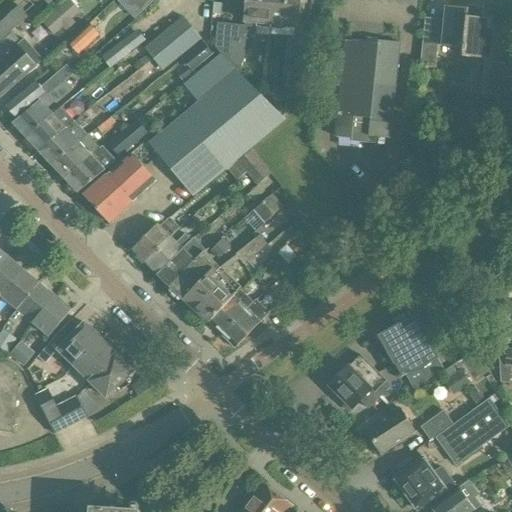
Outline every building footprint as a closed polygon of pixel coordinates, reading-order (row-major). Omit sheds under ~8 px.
[(81,12),(70,0),(67,0),(42,23),(54,36),(62,28),(66,32),(76,23),(72,20),(81,12)] [(245,24),(245,26),(233,25),(229,63),(240,74),(242,63),(243,63),(246,36),(254,37),(256,25),(271,26),(273,0),(246,0),(244,24),(245,24)] [(299,0),(273,0),(271,26),(297,29),(299,0)] [(446,7),(445,21),(425,19),(420,67),(435,68),(438,47),(464,49),(463,57),(484,59),(480,95),(501,97),(508,30),(488,28),(489,20),(476,18),(477,7),(467,6),(467,9),(446,7)] [(27,17),(20,9),(19,7),(0,23),(0,42),(18,26),(27,17)] [(174,25),(144,49),(153,59),(191,27),(183,17),(174,25)] [(221,55),(229,63),(233,25),(218,23),(215,48),(221,55)] [(68,43),(78,54),(99,35),(88,24),(68,43)] [(191,27),(153,59),(162,71),(195,44),(201,39),(191,27)] [(137,30),(122,42),(101,58),(110,69),(131,53),(145,41),(137,30)] [(24,38),(17,45),(0,59),(0,97),(42,59),(24,38)] [(291,39),(287,87),(303,89),(307,41),(291,39)] [(390,138),(391,125),(399,43),(378,41),(377,44),(345,41),(335,138),(352,139),(351,142),(367,144),(368,136),(390,138)] [(197,68),(214,55),(204,42),(187,56),(197,68)] [(240,74),(229,63),(221,55),(194,77),(185,85),(184,85),(198,103),(151,142),(195,196),(237,161),(237,162),(251,150),(286,121),(240,74)] [(4,106),(17,120),(64,81),(73,73),(66,65),(40,88),(32,79),(4,106)] [(189,70),(179,78),(185,85),(194,77),(189,70)] [(12,124),(25,138),(53,114),(47,108),(54,102),(56,104),(73,90),(64,81),(17,120),(12,124)] [(60,107),(53,114),(25,138),(38,152),(74,121),(60,107)] [(87,135),(74,121),(38,152),(51,166),(87,135)] [(134,122),(125,130),(107,145),(120,158),(137,144),(146,135),(134,122)] [(99,149),(87,135),(51,166),(63,179),(99,149)] [(99,149),(63,179),(77,194),(113,160),(101,147),(99,149)] [(237,162),(247,174),(261,162),(251,150),(237,162)] [(129,153),(84,196),(109,223),(155,180),(145,169),(131,155),(129,153)] [(261,162),(247,174),(257,186),(260,184),(272,174),(261,162)] [(257,186),(247,194),(258,207),(270,196),(260,184),(257,186)] [(284,207),(273,194),(270,196),(258,207),(253,211),(264,224),(284,207)] [(179,228),(169,218),(160,227),(157,225),(132,250),(146,264),(171,238),(172,238),(171,237),(179,228)] [(146,264),(159,276),(184,251),(185,250),(183,248),(191,241),(185,235),(177,243),(172,238),(171,238),(146,264)] [(299,237),(287,247),(296,257),(307,247),(299,237)] [(210,251),(219,260),(231,247),(223,239),(210,251)] [(235,255),(236,256),(239,260),(243,265),(263,249),(255,239),(235,255)] [(159,276),(170,287),(204,252),(197,246),(189,254),(185,250),(184,251),(159,276)] [(170,287),(182,299),(209,272),(217,265),(204,252),(170,287)] [(208,323),(240,290),(242,288),(224,272),(239,260),(236,256),(220,268),(217,265),(209,272),(182,299),(183,300),(191,307),(208,323)] [(317,268),(305,256),(285,276),(292,282),(304,271),(309,277),(307,279),(310,282),(316,277),(312,273),(317,268)] [(0,297),(1,298),(1,297),(23,270),(7,257),(0,265),(0,297)] [(39,283),(23,270),(1,297),(1,298),(16,311),(17,310),(39,283)] [(24,317),(32,324),(33,323),(55,297),(39,283),(17,310),(16,311),(9,320),(16,326),(24,317)] [(208,323),(222,336),(253,303),(240,290),(208,323)] [(32,324),(48,338),(71,310),(55,297),(33,323),(32,324)] [(256,300),(253,303),(222,336),(221,336),(235,349),(262,321),(269,313),(256,300)] [(444,371),(414,317),(379,337),(402,377),(420,367),(427,380),(444,371)] [(56,335),(37,357),(45,364),(58,350),(74,366),(100,339),(84,323),(80,327),(72,319),(56,335)] [(3,331),(0,335),(0,348),(7,353),(16,339),(3,331)] [(100,339),(74,366),(90,382),(116,355),(100,339)] [(21,342),(10,355),(24,367),(35,353),(21,342)] [(511,352),(498,351),(500,383),(509,383),(511,366),(511,352)] [(116,355),(90,382),(106,398),(115,389),(119,392),(129,385),(124,380),(133,371),(116,355)] [(348,366),(329,386),(341,398),(338,401),(349,412),(352,410),(360,401),(368,409),(380,398),(375,393),(387,382),(371,366),(360,356),(349,367),(348,366)] [(0,361),(0,430),(12,433),(19,381),(14,380),(15,372),(0,361)] [(469,384),(461,370),(447,379),(456,392),(469,384)] [(139,381),(131,386),(138,396),(146,391),(139,381)] [(48,390),(36,396),(40,404),(52,399),(48,390)] [(99,406),(83,390),(75,397),(86,418),(99,406)] [(476,392),(470,396),(478,407),(480,405),(483,403),(476,392)] [(443,433),(436,438),(456,465),(493,437),(490,433),(482,423),(499,411),(494,404),(500,399),(496,393),(480,405),(478,407),(473,410),(474,411),(470,413),(464,418),(454,425),(443,433)] [(71,401),(58,408),(66,423),(68,427),(86,418),(75,397),(71,401)] [(53,398),(52,399),(40,404),(52,430),(55,434),(56,433),(68,427),(66,423),(58,408),(53,398)] [(415,432),(400,408),(365,431),(381,454),(415,432)] [(430,440),(441,433),(453,424),(443,411),(420,427),(430,440)] [(433,472),(423,458),(394,478),(417,510),(444,490),(446,493),(456,486),(442,466),(433,472)] [(459,488),(431,508),(433,511),(471,511),(475,510),(481,505),(476,499),(480,496),(468,481),(459,488)] [(261,484),(240,511),(287,511),(292,507),(261,484)]
